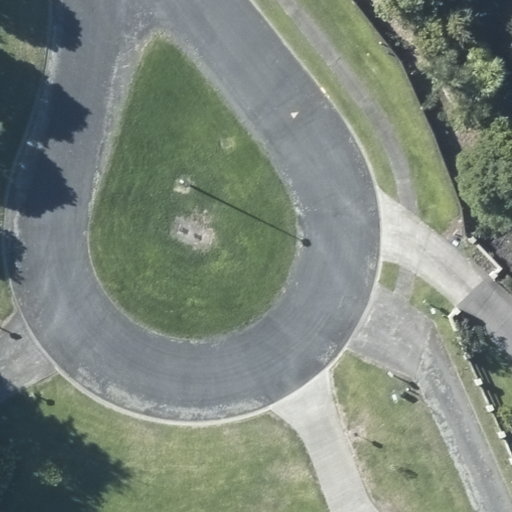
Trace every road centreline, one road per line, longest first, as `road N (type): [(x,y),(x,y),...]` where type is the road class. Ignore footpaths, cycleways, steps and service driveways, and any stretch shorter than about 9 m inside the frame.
road 1 (residential): [(101,0),(58,248),(65,304),(106,352),(220,373),(271,364),(325,300),(329,218),(307,144)]
road 2 (residential): [(307,144),(195,0)]
